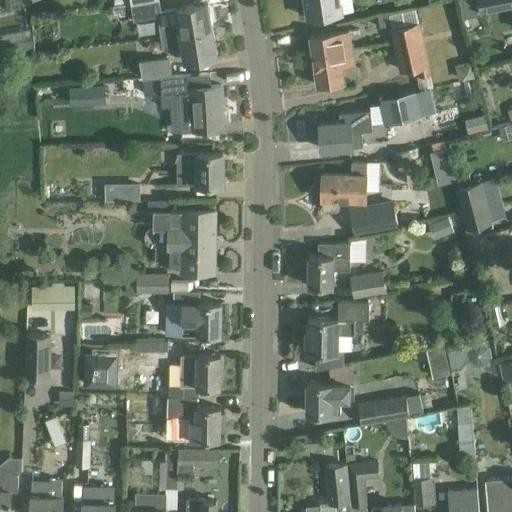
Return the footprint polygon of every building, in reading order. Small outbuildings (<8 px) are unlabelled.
[(159,0),(143,0),(132,2),(134,19),(158,15),(161,36),(213,28),(208,1),(161,9),(159,0)] [(305,0),(308,16),(354,10),(353,0),(305,0)] [(391,28),(396,49),(425,43),(420,21),(418,22),(415,9),(390,14),(392,23),(393,28),(391,28)] [(389,12),(377,14),(380,26),(392,23),(390,14),(389,12)] [(213,28),(161,36),(163,48),(182,45),(185,60),(217,55),(213,28)] [(31,30),(0,34),(0,59),(35,55),(31,30)] [(349,30),(311,36),(314,56),(339,52),(338,47),(351,45),(349,30)] [(430,65),(425,43),(396,49),(401,71),(419,66),(421,75),(431,73),(429,65),(430,65)] [(354,61),(351,45),(338,47),(339,52),(314,56),(319,84),(344,80),(341,63),(354,61)] [(169,57),(140,59),(143,76),(172,74),(169,57)] [(190,73),(172,74),(143,76),(143,78),(144,92),(161,91),(162,106),(171,106),(172,131),(220,128),(220,112),(216,112),(216,106),(223,106),(222,84),(191,86),(190,73)] [(71,104),(80,103),(79,85),(70,86),(71,104)] [(414,91),(384,99),(385,103),(389,121),(419,114),(414,91)] [(340,121),(321,123),(323,148),(353,146),(363,145),(362,130),(373,129),(372,122),(389,121),(385,103),(379,103),(371,104),(371,109),(339,111),(340,121)] [(485,114),(470,118),(473,131),(488,127),(485,114)] [(433,151),(431,151),(433,162),(451,158),(448,147),(433,151)] [(224,151),(204,151),(197,151),(197,153),(177,153),(177,183),(224,183),(224,151)] [(366,199),(367,161),(352,161),(352,173),(323,172),(322,198),(323,198),(323,208),(325,210),(337,210),(339,208),(339,198),(366,199)] [(460,186),(472,183),(469,172),(457,175),(460,186)] [(493,221),(482,181),(472,183),(460,186),(458,187),(468,227),(493,221)] [(140,182),(106,182),(106,199),(140,199),(140,182)] [(398,223),(394,201),(350,210),(354,231),(398,223)] [(213,210),(171,210),(171,225),(168,225),(168,248),(171,248),(170,265),(183,265),(182,270),(215,270),(215,252),(212,252),(213,210)] [(434,236),(456,228),(450,213),(428,221),(434,236)] [(310,254),(309,284),(329,284),(333,284),(333,268),(350,269),(350,260),(350,256),(350,242),(333,242),(318,242),(318,254),(310,254)] [(138,262),(105,261),(105,281),(126,281),(126,294),(141,294),(141,290),(167,291),(168,274),(138,273),(138,262)] [(387,289),(383,270),(351,276),(355,295),(387,289)] [(74,306),(74,282),(31,282),(31,306),(74,306)] [(200,290),(174,290),(174,304),(166,304),(166,333),(222,334),(222,302),(200,301),(200,290)] [(343,317),(308,317),(308,318),(311,318),(311,331),(308,331),(308,350),(337,350),(337,349),(351,349),(352,334),(355,334),(355,319),(369,319),(370,300),(339,300),(339,301),(343,301),(343,317)] [(49,330),(74,329),(73,306),(32,308),(32,317),(49,316),(49,330)] [(52,334),(27,333),(26,374),(51,375),(52,334)] [(447,345),(451,368),(461,366),(465,360),(470,359),(478,363),(486,362),(491,355),(489,346),(480,340),(447,345)] [(168,368),(168,343),(137,343),(137,351),(143,351),(143,368),(168,368)] [(85,351),(84,385),(117,386),(118,347),(93,346),(92,351),(85,351)] [(168,383),(168,395),(198,396),(198,385),(221,386),(222,354),(199,353),(198,356),(182,356),(181,383),(168,383)] [(511,358),(501,360),(504,377),(511,376),(511,358)] [(333,382),(328,382),(308,382),(307,412),(341,413),(341,398),(348,398),(348,385),(332,385),(333,382)] [(198,405),(198,396),(168,395),(160,395),(160,415),(181,415),(181,420),(192,420),(191,437),(220,438),(221,406),(198,405)] [(410,414),(407,395),(359,403),(362,422),(410,414)] [(457,404),(459,439),(474,438),(473,403),(457,404)] [(56,443),(63,441),(57,416),(50,417),(56,443)] [(91,438),(77,438),(75,465),(89,466),(91,438)] [(481,488),(511,486),(511,443),(495,444),(495,462),(481,463),(481,488)] [(178,472),(179,448),(166,447),(166,460),(153,459),(152,488),(166,488),(166,494),(178,494),(178,472)] [(217,448),(179,448),(178,472),(194,472),(194,464),(217,464),(217,448)] [(436,458),(413,461),(417,504),(435,502),(433,473),(437,473),(436,458)] [(379,461),(346,463),(350,506),(367,504),(365,476),(380,475),(379,461)] [(337,506),(350,506),(346,463),(326,465),(328,502),(337,501),(337,506)] [(0,511),(11,511),(12,489),(18,489),(19,473),(0,472),(0,511)] [(62,480),(32,479),(31,511),(63,511),(64,495),(62,495),(62,480)] [(114,486),(84,485),(83,511),(115,511),(115,502),(114,502),(114,486)] [(452,511),(479,511),(478,487),(451,489),(452,511)] [(165,510),(166,494),(136,493),(134,511),(167,511),(167,510),(165,510)] [(187,498),(186,511),(216,511),(217,499),(187,498)] [(415,511),(415,502),(402,504),(372,506),(372,511),(415,511)]
